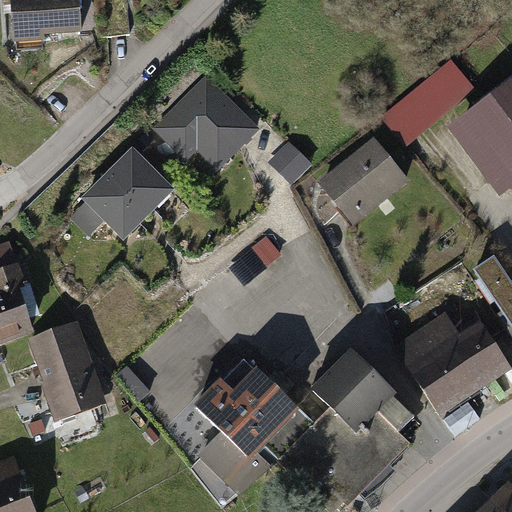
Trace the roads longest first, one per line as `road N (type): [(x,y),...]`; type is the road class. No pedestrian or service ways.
road 1 (residential): [(214,0),(0,191)]
road 2 (tertiary): [(410,511),(511,432)]
